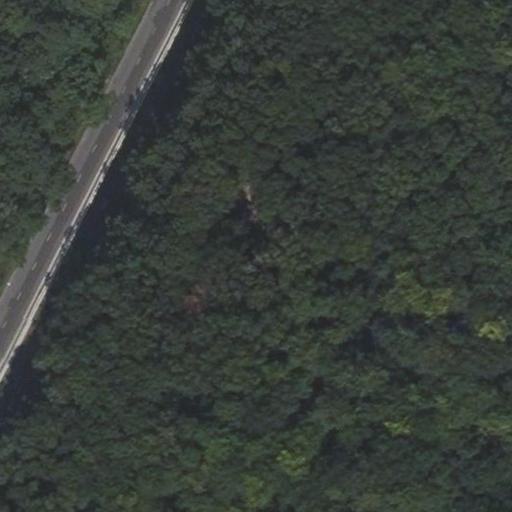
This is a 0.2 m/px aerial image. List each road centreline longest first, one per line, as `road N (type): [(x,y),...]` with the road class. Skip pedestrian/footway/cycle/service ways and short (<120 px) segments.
road 1 (primary): [(0,418),(214,0)]
road 2 (primary): [(170,0),(0,335)]
